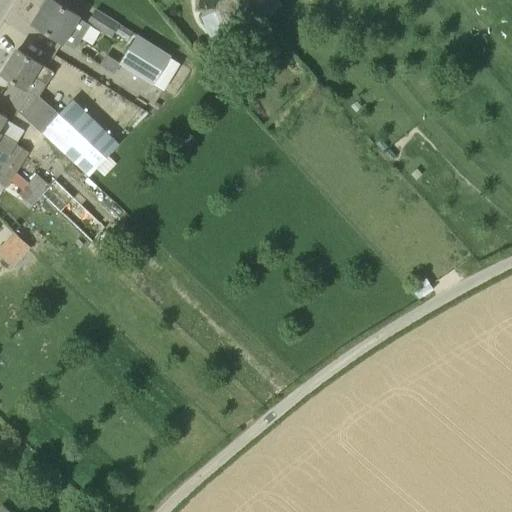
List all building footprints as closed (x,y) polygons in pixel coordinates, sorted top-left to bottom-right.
[(73,50),(84,33),(89,24),(79,17),(51,0),(48,0),(33,25),(63,43),(73,50)] [(115,33),(121,25),(96,9),(88,22),(112,37),(115,33)] [(164,91),(180,64),(170,58),(171,57),(137,36),(120,64),(164,91)] [(54,73),(17,50),(2,75),(12,82),(2,98),(17,111),(26,119),(47,85),(54,73)] [(0,112),(0,151),(10,157),(6,164),(15,172),(27,152),(16,146),(25,132),(5,120),(7,117),(0,112)] [(10,157),(0,151),(0,168),(2,170),(0,174),(0,184),(5,188),(10,180),(15,172),(6,164),(10,157)] [(29,183),(15,172),(10,180),(22,190),(29,183)] [(36,175),(29,183),(42,195),(49,187),(36,175)] [(42,195),(92,241),(93,241),(102,231),(104,228),(55,181),(49,187),(42,195)] [(19,194),(32,206),(42,195),(29,183),(22,190),(19,194)] [(0,255),(13,268),(32,248),(15,232),(0,248),(0,255)]
